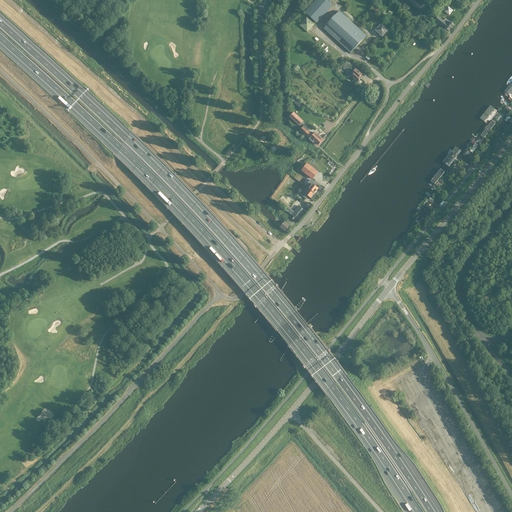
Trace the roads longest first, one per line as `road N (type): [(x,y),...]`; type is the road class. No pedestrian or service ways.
road 1 (motorway): [(432,511),(340,377),(240,256),(0,21)]
road 2 (motorway): [(0,39),(141,170),(246,283),(359,426),(415,511)]
road 3 (tertiary): [(244,293),(479,0)]
road 4 (track): [(280,246),(9,0)]
road 5 (track): [(0,217),(100,192),(167,266),(103,336),(82,395)]
road 6 (unclassified): [(220,293),(0,68)]
road 7 (unclassified): [(220,293),(10,511)]
road 8 (tertiary): [(198,511),(389,287)]
road 9 (unknown): [(238,298),(37,511)]
road 10 (tertiary): [(511,494),(389,287)]
road 11 (tertiary): [(511,136),(389,287)]
road 12 (track): [(124,217),(0,275)]
road 13 (track): [(194,194),(151,235),(140,262),(101,283)]
